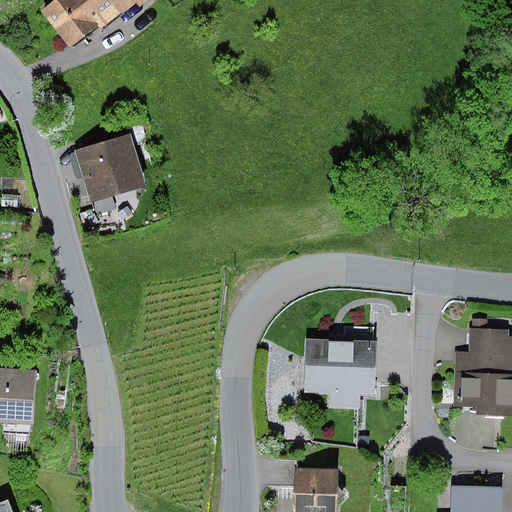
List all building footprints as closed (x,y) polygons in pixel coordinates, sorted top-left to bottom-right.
[(55,0),(40,12),(70,49),(99,26),(101,29),(136,2),(139,6),(147,0),(55,0)] [(131,135),(74,150),(75,153),(71,154),(70,157),(75,177),(78,178),(82,177),(89,202),(94,200),(98,213),(116,208),(112,195),(145,186),(131,135)] [(19,196),(3,195),(3,207),(19,207),(19,196)] [(127,207),(118,213),(123,220),(132,214),(127,207)] [(485,320),(470,319),(470,353),(455,353),(454,408),(475,408),(475,417),(511,418),(511,336),(508,337),(508,331),(485,331),(485,320)] [(344,327),(343,342),(374,342),(374,327),(344,327)] [(343,342),(307,340),(305,393),(331,394),(330,407),(358,408),(358,394),(375,394),(377,342),(374,342),(343,342)] [(36,370),(0,368),(0,422),(4,422),(4,432),(33,433),(36,370)] [(338,470),(295,468),(293,511),(336,511),(337,501),(343,495),(337,488),(338,470)] [(501,511),(502,487),(452,486),(451,511),(501,511)] [(405,511),(406,488),(391,487),(389,511),(405,511)] [(0,511),(10,511),(6,501),(0,503),(0,511)]
